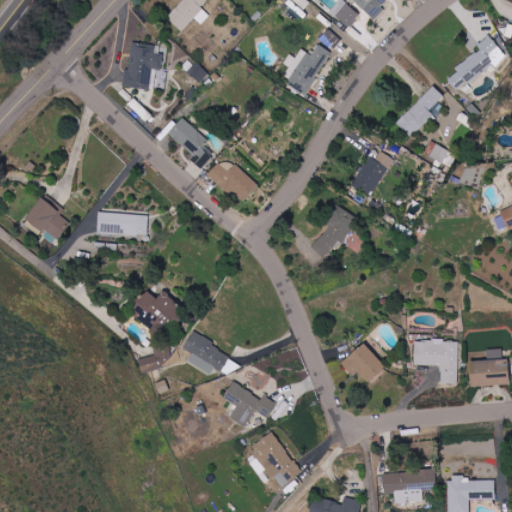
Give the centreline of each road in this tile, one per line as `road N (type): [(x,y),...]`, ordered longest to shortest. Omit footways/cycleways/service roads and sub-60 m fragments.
road 1 (residential): [(511,412),(401,422),(369,411),(360,425),(349,422),(330,407),(261,255),(46,70)]
road 2 (residential): [(247,243),(275,221),(372,77),(457,0)]
road 3 (residential): [(117,0),(0,125)]
